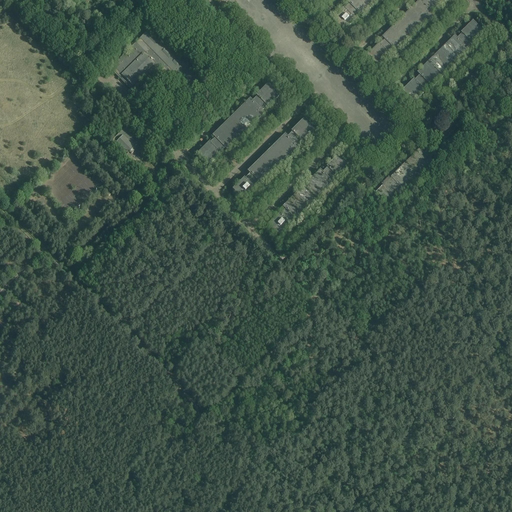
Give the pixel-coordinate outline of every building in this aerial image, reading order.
[(348,0),(347,1),(350,4),(332,21),(344,32),(361,15),(363,17),(380,0),(348,0)] [(433,14),(448,0),(426,0),(423,3),(421,1),(383,37),(386,40),(368,57),(378,68),(397,51),(398,52),(436,17),(433,14)] [(474,22),(457,38),(456,36),(418,72),(421,75),(403,92),(414,103),(431,87),(434,89),(472,53),(468,50),(485,33),(474,22)] [(184,62),(151,28),(115,64),(113,62),(112,63),(114,65),(110,69),(133,92),(157,69),(173,84),(175,82),(189,96),(204,81),(188,66),(195,59),(192,55),(184,62)] [(251,101),(249,99),(211,136),(214,138),(197,155),(208,167),(225,150),(227,152),(264,115),(263,114),(279,97),(267,85),(251,101)] [(313,133),(302,121),(286,137),(284,135),(247,172),(248,174),(231,191),(243,202),(260,185),(262,187),(300,150),(297,148),(313,133)] [(114,139),(111,142),(134,166),(148,152),(125,128),(117,136),(115,134),(112,137),(114,139)] [(420,152),(375,196),(388,209),(433,165),(420,152)] [(351,169),(338,157),(322,173),(320,171),(282,208),(284,210),(267,226),(280,239),(297,222),(299,224),(336,188),(334,186),(351,169)]
